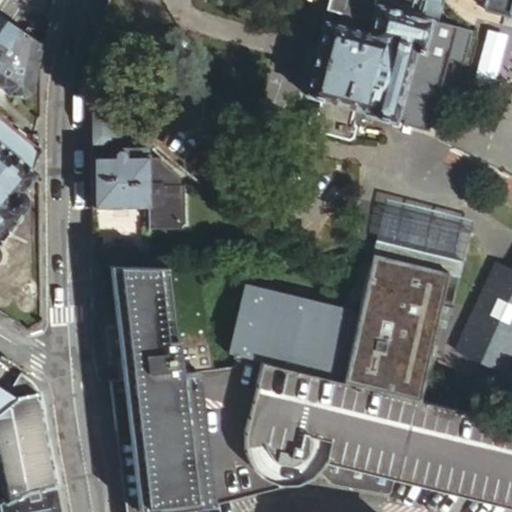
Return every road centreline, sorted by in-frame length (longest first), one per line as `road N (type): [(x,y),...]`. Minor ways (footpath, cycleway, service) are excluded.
road 1 (tertiary): [(78,0),(62,69),(55,239),(71,384)]
road 2 (tertiary): [(71,384),(86,511)]
